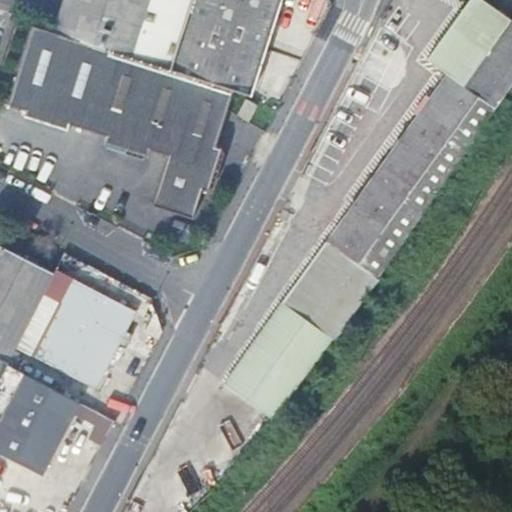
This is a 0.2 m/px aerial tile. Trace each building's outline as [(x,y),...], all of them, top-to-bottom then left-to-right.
[(61,0),(51,33),(166,70),(188,0),(61,0)] [(277,0),(188,0),(166,70),(229,90),(238,93),(246,96),(277,0)] [(338,338),(502,107),(492,99),(511,71),(511,36),(467,7),(431,56),(452,72),(222,377),(269,413),(330,332),(338,338)] [(51,33),(28,27),(4,104),(22,110),(21,117),(64,131),(66,125),(102,136),(101,144),(142,156),(144,150),(162,156),(147,206),(188,219),(198,189),(203,190),(217,149),(211,146),(229,90),(166,70),(51,33)] [(233,117),(247,124),(254,108),(242,102),(233,117)] [(41,292),(51,273),(0,246),(0,358),(5,361),(13,347),(41,292)] [(116,345),(123,332),(130,319),(126,307),(71,279),(59,302),(31,357),(93,389),(116,345)] [(31,357),(59,302),(41,292),(13,347),(31,357)] [(156,339),(160,330),(153,310),(141,332),(156,339)] [(130,336),(123,332),(116,345),(123,349),(130,336)] [(24,375),(50,388),(57,374),(20,355),(13,369),(24,375)] [(74,415),(80,403),(50,388),(24,375),(0,423),(0,454),(42,477),(74,415)] [(92,425),(86,437),(101,445),(114,420),(80,403),(74,415),(92,425)] [(189,491),(200,486),(189,465),(178,470),(189,491)]
